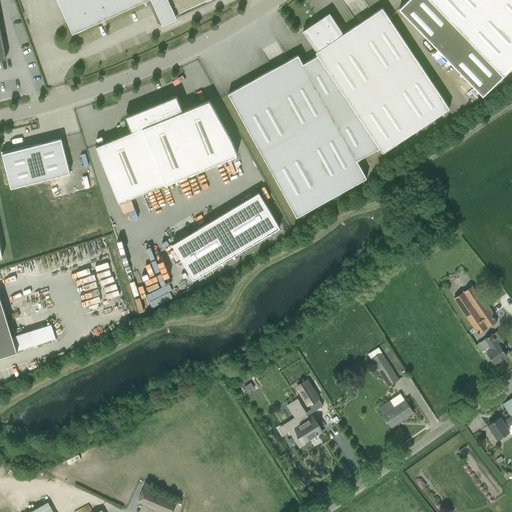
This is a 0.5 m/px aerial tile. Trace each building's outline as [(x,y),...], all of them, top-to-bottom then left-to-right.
[(177,18),(175,15),(208,0),(58,0),(73,33),(145,0),(151,0),(163,25),(177,18)] [(503,76),(511,67),(511,0),(430,0),(468,40),(448,59),(483,96),(503,76)] [(383,153),(384,152),(450,108),(382,8),(343,34),(330,13),(303,31),(317,51),(316,52),(318,55),(379,148),(383,153)] [(228,93),(294,211),(297,217),(367,178),(357,160),(379,148),(318,55),(303,63),(298,55),(228,93)] [(96,146),(119,203),(237,154),(231,140),(209,100),(183,111),(177,96),(125,117),(132,132),(96,146)] [(11,149),(1,152),(6,169),(11,188),(53,177),(70,173),(61,138),(31,146),(31,144),(21,146),(11,149)] [(259,192),(173,244),(194,279),(280,227),(259,192)] [(131,199),(119,203),(122,212),(134,208),(131,199)] [(437,246),(431,237),(420,243),(426,252),(437,246)] [(472,285),(454,298),(478,334),(497,321),(472,285)] [(0,358),(18,353),(17,351),(12,336),(0,296),(0,358)] [(495,364),(507,355),(492,334),(484,339),(491,348),(486,351),(495,364)] [(399,380),(382,352),(371,359),(388,387),(399,380)] [(352,389),(355,377),(350,376),(346,388),(352,389)] [(318,398),(315,392),(306,379),(296,386),(305,399),(309,404),(318,398)] [(488,425),(498,440),(510,432),(510,433),(511,431),(511,397),(503,404),(511,416),(503,422),(500,417),(488,425)] [(292,450),(325,429),(324,429),(321,431),(319,427),(320,427),(319,426),(319,427),(315,421),(316,420),(315,420),(314,420),(314,419),(311,420),(297,399),(287,405),(288,406),(289,405),(297,418),(286,424),(287,425),(289,424),(292,429),(290,430),(292,433),(291,433),(291,434),(292,433),(299,445),(292,450)] [(392,427),(413,412),(404,399),(394,406),(390,400),(379,407),(383,414),(392,427)] [(78,455),(66,461),(69,465),(81,459),(78,455)] [(138,502),(162,511),(170,511),(175,501),(143,488),(138,502)] [(53,511),(48,502),(29,511),(53,511)]
